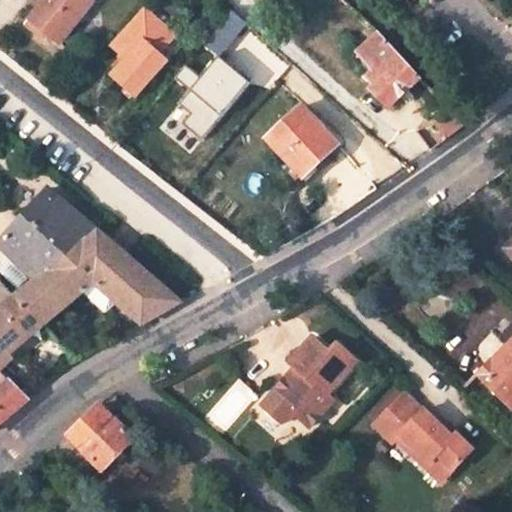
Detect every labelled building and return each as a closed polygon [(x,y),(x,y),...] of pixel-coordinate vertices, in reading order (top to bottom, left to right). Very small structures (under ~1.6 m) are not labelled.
[(89,0),(44,0),(28,19),(23,27),(38,38),(44,32),(56,42),(91,1),(89,0)] [(174,35),(144,8),(113,44),(129,58),(113,75),(136,95),(166,61),(158,53),(174,35)] [(247,26),(231,12),(223,23),(239,36),(247,26)] [(418,79),(383,42),(377,35),(357,53),(374,71),(368,78),(374,84),(370,89),(387,106),(418,79)] [(331,67),(306,44),(289,63),(314,85),(331,67)] [(302,106),(265,140),(299,179),(337,145),(302,106)] [(448,137),(462,127),(449,112),(435,124),(448,137)] [(96,229),(47,187),(23,215),(68,253),(96,229)] [(23,215),(0,242),(0,247),(36,280),(68,253),(23,215)] [(180,301),(99,231),(96,229),(68,253),(36,280),(16,295),(43,323),(86,291),(107,310),(117,302),(141,322),(180,301)] [(0,277),(0,307),(16,295),(0,277)] [(0,356),(43,323),(16,295),(0,307),(0,356)] [(495,357),(479,373),(511,405),(511,325),(502,336),(510,344),(496,358),(495,357)] [(333,352),(316,336),(292,362),(298,366),(264,403),(287,425),(297,414),(311,427),(336,400),(330,395),(360,362),(341,343),(333,352)] [(0,368),(0,387),(10,379),(0,368)] [(0,419),(28,397),(10,379),(0,387),(0,419)] [(444,482),(474,455),(458,438),(453,442),(448,436),(406,393),(373,423),(391,443),(394,440),(408,455),(413,450),(444,482)] [(68,436),(101,470),(131,441),(98,408),(68,436)] [(452,432),(448,436),(453,442),(458,438),(452,432)] [(61,443),(62,446),(50,453),(82,487),(101,470),(68,436),(61,443)] [(444,482),(413,450),(408,455),(438,488),(444,482)]
